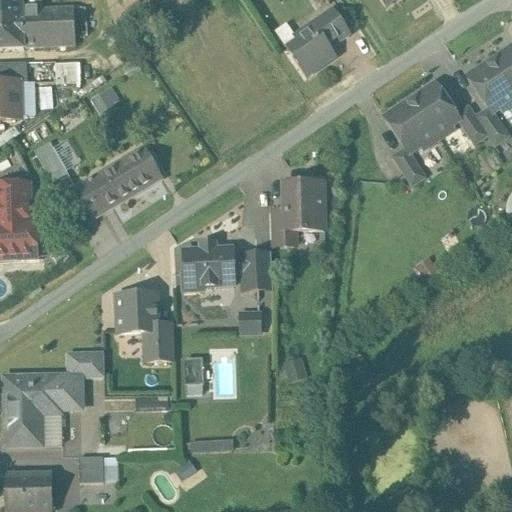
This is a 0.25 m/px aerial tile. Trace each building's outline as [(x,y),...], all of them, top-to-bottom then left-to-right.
[(0,0),(0,21),(22,21),(23,32),(42,31),(41,11),(40,0),(0,0)] [(378,0),(386,11),(400,1),(399,0),(378,0)] [(147,2),(113,24),(119,34),(109,41),(125,64),(136,56),(127,41),(159,19),(147,2)] [(86,9),(41,11),(42,31),(23,32),(23,50),(75,48),(75,36),(87,36),(86,9)] [(334,13),(314,27),(328,48),(337,42),(339,46),(351,38),(334,13)] [(22,21),(0,21),(0,51),(23,51),(23,50),(23,32),(22,21)] [(328,48),(314,27),(296,39),(298,42),(287,50),(308,81),(323,70),(323,69),(336,59),(328,48)] [(511,50),(491,64),(511,94),(511,50)] [(511,94),(491,64),(468,80),(488,110),(491,114),(492,114),(500,108),(503,113),(511,106),(511,94)] [(76,65),(55,66),(56,84),(76,83),(76,65)] [(103,78),(77,95),(80,100),(106,83),(103,78)] [(0,83),(0,122),(21,121),(19,83),(0,83)] [(112,87),(91,98),(99,113),(120,102),(112,87)] [(455,117),(435,87),(411,103),(438,142),(439,142),(438,141),(452,132),(449,128),(457,123),(458,122),(455,117)] [(438,142),(411,103),(385,120),(405,151),(408,155),(409,155),(420,147),(423,151),(437,142),(437,143),(438,142)] [(475,118),(468,108),(455,117),(458,122),(457,123),(474,148),(488,139),(488,138),(475,119),(475,118)] [(475,118),(475,119),(488,138),(488,139),(494,149),(509,139),(492,114),(491,114),(488,110),(475,118)] [(50,145),(34,154),(52,185),(68,176),(50,145)] [(143,149),(74,189),(93,222),(162,181),(143,149)] [(408,155),(405,151),(392,159),(411,189),(426,180),(409,155),(408,155)] [(0,205),(29,205),(28,186),(0,186),(0,205)] [(322,186),(284,187),(284,214),(285,235),(294,234),(323,234),(322,186)] [(511,221),(511,220),(511,194),(499,205),(511,221)] [(29,205),(0,205),(0,259),(37,258),(36,224),(30,224),(29,205)] [(294,234),(285,235),(284,214),(270,214),(271,250),(294,249),(294,234)] [(215,247),(200,247),(200,252),(184,253),(185,275),(182,275),(183,294),(202,293),(201,290),(234,288),(234,277),(242,277),(241,261),(233,262),(232,251),(216,252),(215,247)] [(257,257),(241,258),(242,277),(243,294),(259,293),(257,257)] [(271,257),(257,257),(259,293),(272,293),(271,257)] [(259,294),(239,295),(239,304),(259,303),(259,294)] [(157,297),(116,298),(117,321),(118,321),(119,336),(144,336),(159,335),(158,328),(157,297)] [(259,316),(241,316),(241,336),(259,336),(259,316)] [(158,328),(159,335),(144,336),(145,364),(173,363),(172,327),(158,328)] [(105,355),(67,356),(68,379),(78,379),(78,382),(105,382),(105,355)] [(202,394),(201,359),(183,360),(185,395),(202,394)] [(286,363),(292,381),(307,376),(302,359),(286,363)] [(60,379),(4,380),(5,449),(40,448),(40,414),(61,413),(61,410),(60,379)] [(68,379),(63,379),(60,379),(61,410),(79,409),(78,382),(78,379),(68,379)] [(172,412),(172,399),(135,400),(135,412),(172,412)] [(190,442),(190,452),(232,450),(231,440),(190,442)] [(103,460),(79,460),(80,486),(103,485),(103,460)] [(51,511),(51,477),(6,478),(6,511),(51,511)]
